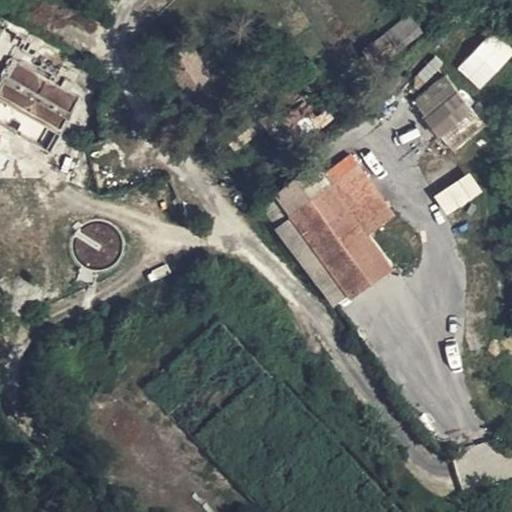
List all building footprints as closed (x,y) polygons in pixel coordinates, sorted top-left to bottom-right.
[(382,61),(421,32),(409,15),(370,44),(382,61)] [(456,68),(479,89),(511,54),(511,50),(492,31),(456,68)] [(206,47),(183,60),(196,82),(218,69),(206,47)] [(0,91),(0,103),(63,129),(78,92),(11,65),(0,91)] [(411,102),(451,152),(485,125),(444,75),(411,102)] [(327,114),(306,87),(288,102),(309,129),(327,114)] [(351,138),(330,156),(328,158),(337,170),(309,190),(301,202),(353,276),(356,279),(394,251),(370,217),(394,199),(351,138)] [(309,190),(328,158),(318,143),(284,176),(298,197),(309,190)] [(433,196),(446,215),(482,192),(469,172),(433,196)] [(298,197),(284,176),(267,190),(281,210),(298,197)] [(281,210),(289,222),(301,202),(298,197),(281,210)] [(336,288),(353,276),(301,202),(289,222),(298,234),(336,288)] [(125,251),(110,220),(77,236),(92,267),(125,251)]
